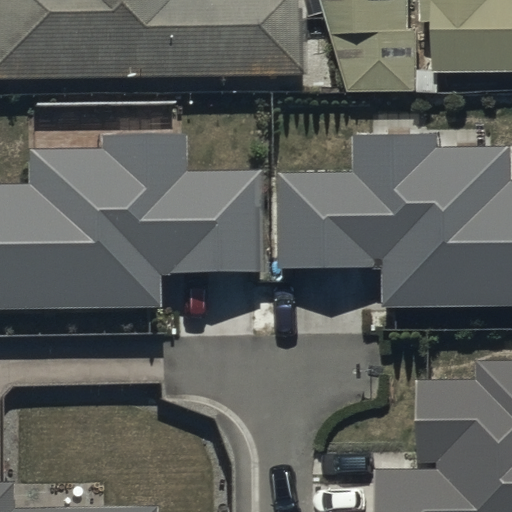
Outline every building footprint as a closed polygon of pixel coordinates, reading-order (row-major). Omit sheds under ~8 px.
[(0,0),(0,83),(307,79),(305,0),(0,0)] [(412,29),(412,0),(324,0),(354,97),(423,98),(423,29),(412,29)] [(511,78),(511,0),(424,0),(425,25),(439,25),(440,80),(511,78)] [(25,182),(0,181),(0,309),(162,308),(162,275),(260,274),(259,171),(184,171),(184,133),(101,134),(101,148),(25,149),(25,182)] [(354,171),(276,172),(277,270),(381,268),(382,308),(511,306),(511,181),(511,146),(436,147),(436,134),(353,135),(354,171)] [(476,382),(417,382),(418,469),(372,469),(372,511),(511,511),(511,362),(476,363),(476,382)] [(0,511),(152,511),(152,508),(10,509),(9,485),(0,484),(0,511)]
